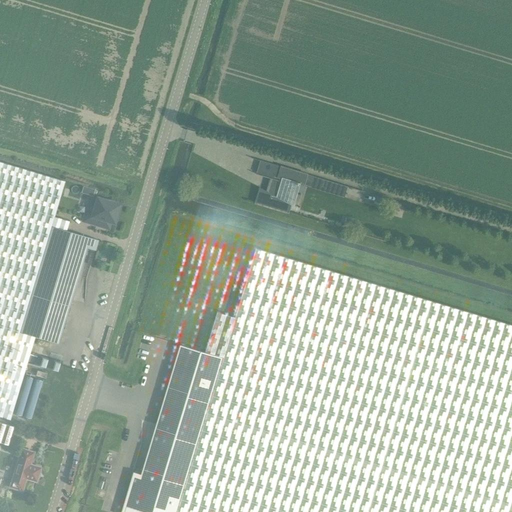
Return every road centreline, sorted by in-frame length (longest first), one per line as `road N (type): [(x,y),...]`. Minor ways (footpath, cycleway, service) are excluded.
road 1 (unclassified): [(53,511),(204,0)]
road 2 (track): [(511,210),(241,128),(200,99)]
